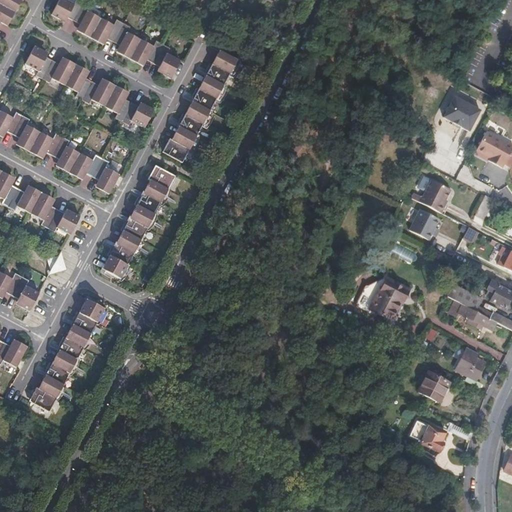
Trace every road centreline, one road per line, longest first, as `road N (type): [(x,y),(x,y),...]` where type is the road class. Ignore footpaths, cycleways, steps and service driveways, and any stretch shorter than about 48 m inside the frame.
road 1 (track): [(211,511),(314,213),(346,66),(362,29),(393,0)]
road 2 (residential): [(322,0),(149,314)]
road 3 (residential): [(149,314),(47,511)]
road 4 (track): [(334,467),(304,377),(298,264)]
road 5 (track): [(390,511),(313,447),(262,371)]
road 6 (residential): [(172,99),(27,23)]
road 7 (residential): [(110,214),(172,99)]
road 8 (residential): [(110,214),(0,154)]
road 9 (residential): [(511,391),(490,445),(486,511)]
